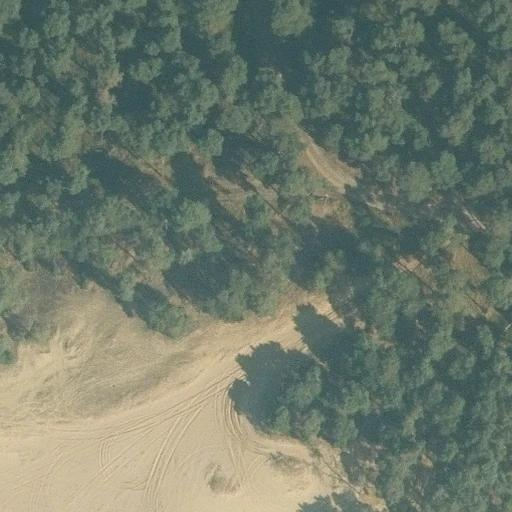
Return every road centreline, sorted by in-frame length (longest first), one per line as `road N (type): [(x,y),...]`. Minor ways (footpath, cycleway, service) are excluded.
road 1 (track): [(511,221),(404,214),(326,163),(259,0)]
road 2 (track): [(352,181),(260,183),(37,214),(0,197)]
